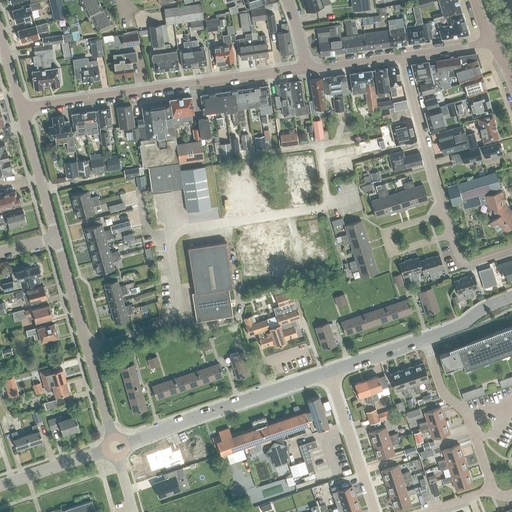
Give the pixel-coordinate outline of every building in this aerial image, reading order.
[(80,0),(88,16),(91,15),(98,31),(113,24),(105,8),(102,9),(97,0),(80,0)] [(301,0),(306,13),(323,7),(330,4),(328,0),(301,0)] [(368,0),(352,0),(354,11),(369,10),(368,0)] [(417,0),(420,9),(434,5),(432,0),(417,0)] [(432,16),(433,20),(461,12),(457,0),(438,0),(442,13),(432,16)] [(12,11),(16,23),(33,19),(31,10),(41,7),(39,1),(30,4),(30,6),(29,6),(28,4),(21,6),(22,8),(12,11)] [(163,9),(166,25),(203,20),(201,4),(163,9)] [(250,9),(252,22),(266,20),(264,7),(250,9)] [(52,13),(53,20),(66,17),(64,10),(52,13)] [(418,25),(405,27),(408,44),(423,42),(420,24),(422,24),(422,23),(419,11),(415,12),(418,25)] [(247,13),(240,14),(241,24),(248,23),(247,13)] [(277,31),(274,14),(266,15),(269,32),(277,31)] [(439,30),(441,39),(468,35),(462,14),(449,17),(452,25),(449,26),(450,28),(439,30)] [(205,21),(206,32),(220,31),(220,27),(219,20),(219,19),(205,21)] [(346,37),(341,37),(343,53),(355,51),(350,20),(344,20),(346,37)] [(350,20),(355,51),(366,50),(364,34),(357,35),(355,22),(351,22),(350,20)] [(190,23),(191,31),(203,29),(202,21),(190,23)] [(35,26),(18,31),(21,43),(39,38),(37,33),(48,30),(46,23),(35,26)] [(432,39),(429,23),(422,24),(425,40),(432,39)] [(162,42),(168,41),(165,24),(160,25),(150,26),(154,54),(152,54),(152,56),(151,57),(152,60),(153,60),(154,72),(178,69),(176,51),(170,52),(169,45),(163,45),(162,42)] [(277,34),(280,54),(291,53),(288,32),(287,24),(281,24),(282,33),(277,34)] [(335,26),(328,27),(332,55),(343,53),(341,37),(336,38),(335,26)] [(332,55),(328,27),(316,28),(319,45),(318,45),(320,56),(332,55)] [(388,30),(391,46),(406,44),(403,28),(388,30)] [(387,31),(375,32),(377,48),(389,47),(387,35),(387,31)] [(375,32),(364,34),(366,50),(377,48),(375,32)] [(121,35),(123,47),(139,45),(137,33),(121,35)] [(42,38),(43,46),(46,45),(52,44),(71,41),(70,34),(42,38)] [(105,36),(106,44),(114,42),(115,42),(113,34),(105,36)] [(254,58),(252,41),(251,34),(245,34),(246,38),(238,39),(241,60),(254,58)] [(223,36),(223,40),(224,46),(214,47),(217,66),(225,65),(225,62),(233,61),(231,43),(229,35),(223,36)] [(258,40),(252,41),(254,58),(268,56),(265,36),(257,37),(258,40)] [(90,41),(92,58),(103,56),(101,40),(90,41)] [(197,40),(191,41),(191,47),(194,67),(206,65),(204,47),(198,48),(197,40)] [(191,47),(191,41),(183,42),(184,50),(179,50),(182,68),(194,67),(191,47)] [(53,52),(52,44),(46,45),(47,52),(44,53),(45,60),(43,61),(47,87),(59,85),(57,68),(50,69),(49,62),(53,61),(52,52),(53,52)] [(31,72),(34,89),(47,87),(43,61),(45,60),(44,53),(47,52),(46,45),(43,46),(33,47),(34,54),(36,54),(36,56),(33,56),(34,65),(36,65),(37,71),(31,72)] [(115,63),(114,63),(115,77),(132,75),(131,62),(137,61),(135,52),(114,55),(115,63)] [(436,65),(429,66),(431,76),(433,83),(435,92),(448,88),(450,88),(448,76),(457,74),(459,82),(469,79),(481,76),(479,69),(479,67),(480,67),(478,59),(479,59),(472,55),(469,56),(457,58),(435,61),(436,65)] [(75,78),(81,78),(81,82),(100,79),(97,61),(88,62),(83,59),(73,60),(75,78)] [(428,62),(411,65),(415,81),(425,79),(426,84),(419,86),(422,96),(434,92),(435,92),(433,83),(431,76),(429,66),(428,62)] [(391,97),(396,96),(395,86),(401,85),(398,67),(386,69),(390,87),(391,97)] [(389,91),(386,69),(374,70),(379,99),(385,98),(384,91),(389,91)] [(365,92),(368,112),(377,110),(374,88),(371,71),(349,74),(352,94),(365,92)] [(333,100),(335,112),(344,111),(342,99),(341,95),(348,94),(345,75),(323,78),(325,90),(326,96),(328,98),(333,97),(333,100)] [(481,77),(470,80),(470,81),(463,83),(468,97),(475,95),(486,91),(481,77)] [(310,80),(312,97),(313,101),(308,101),(310,113),(315,113),(315,110),(325,108),(321,78),(310,80)] [(299,81),(289,83),(293,108),(294,116),(308,114),(307,105),(303,105),(300,81),(299,81)] [(293,108),(289,83),(278,84),(278,85),(275,85),(277,97),(280,97),(283,117),(294,116),(293,108)] [(268,86),(256,88),(260,110),(259,108),(261,108),(261,105),(270,104),(268,86)] [(455,95),(464,93),(463,86),(454,88),(455,95)] [(256,88),(245,89),(248,107),(254,106),(255,110),(260,110),(256,88)] [(245,89),(234,91),(237,109),(239,121),(245,120),(243,108),(248,107),(245,89)] [(223,93),(225,111),(226,113),(231,112),(233,124),(239,123),(239,121),(237,109),(234,91),(223,93)] [(220,111),(225,111),(223,93),(212,94),(214,112),(215,115),(220,114),(220,111)] [(203,114),(214,112),(212,94),(200,96),(203,114)] [(438,107),(438,108),(453,104),(450,94),(436,98),(438,107)] [(492,112),(486,94),(467,99),(472,118),(492,112)] [(193,115),(191,97),(169,100),(170,105),(172,118),(173,126),(183,124),(182,121),(191,120),(190,115),(193,115)] [(427,111),(438,107),(436,98),(424,101),(427,111)] [(377,103),(378,110),(392,108),(391,100),(377,103)] [(390,118),(392,124),(411,119),(407,102),(406,100),(392,103),(393,108),(380,111),(382,120),(390,118)] [(461,103),(456,105),(458,113),(464,112),(461,103)] [(453,104),(446,106),(449,116),(456,114),(454,104),(453,104)] [(142,168),(148,167),(178,163),(176,145),(172,118),(170,105),(142,109),(144,120),(137,121),(141,145),(139,145),(142,168)] [(134,126),(131,106),(116,108),(120,128),(134,126)] [(96,111),(101,139),(102,146),(107,145),(105,129),(112,128),(109,109),(96,111)] [(424,113),(429,132),(445,128),(439,109),(424,113)] [(95,111),(83,113),(86,134),(98,132),(97,129),(98,129),(95,111)] [(86,134),(83,113),(71,115),(74,133),(74,135),(80,134),(80,135),(86,134)] [(498,139),(492,115),(477,119),(483,143),(498,139)] [(62,116),(52,118),(53,126),(49,127),(50,139),(55,138),(55,143),(66,141),(68,152),(75,151),(73,135),(70,136),(69,124),(68,124),(68,121),(63,121),(62,116)] [(197,120),(199,129),(200,139),(210,137),(208,119),(197,120)] [(411,119),(392,124),(394,135),(414,130),(411,119)] [(322,138),(321,127),(313,128),(315,139),(322,138)] [(462,127),(455,129),(437,134),(443,154),(468,148),(464,135),(462,127)] [(176,145),(178,163),(203,159),(200,139),(199,129),(192,130),(194,142),(176,145)] [(414,130),(394,135),(397,146),(416,141),(414,130)] [(280,135),(282,146),(298,144),(296,133),(280,135)] [(475,146),(471,134),(466,136),(469,147),(475,146)] [(241,136),(243,150),(250,149),(248,135),(241,136)] [(263,136),(254,137),(256,150),(257,150),(265,148),(263,136)] [(230,139),(231,153),(239,152),(237,138),(230,139)] [(502,154),(499,142),(461,151),(464,163),(481,159),(502,154)] [(230,143),(219,144),(220,154),(220,155),(231,153),(230,143)] [(0,161),(8,159),(6,151),(4,146),(0,146),(0,161)] [(402,151),(388,155),(393,171),(422,164),(419,153),(404,157),(402,151)] [(105,157),(107,172),(120,170),(118,155),(105,157)] [(291,186),(309,184),(306,156),(288,158),(291,186)] [(90,160),(92,174),(104,172),(102,158),(90,160)] [(0,176),(12,173),(11,170),(8,159),(0,161),(0,176)] [(77,161),(79,175),(90,174),(88,160),(77,161)] [(64,163),(66,178),(78,176),(76,161),(64,163)] [(151,193),(183,188),(180,171),(179,171),(178,163),(148,167),(151,193)] [(180,171),(183,188),(186,212),(210,209),(204,167),(180,171)] [(124,170),(125,178),(140,176),(138,168),(124,170)] [(495,172),(446,187),(452,206),(462,203),(461,200),(500,188),(495,172)] [(136,177),(137,189),(145,188),(144,176),(136,177)] [(396,193),(402,210),(415,206),(407,182),(406,177),(401,179),(405,190),(396,193)] [(407,182),(415,206),(428,202),(423,184),(414,187),(412,180),(407,182)] [(382,193),(389,214),(402,210),(396,193),(388,195),(386,188),(381,190),(382,193)] [(370,201),(376,218),(389,214),(382,193),(381,190),(377,191),(379,198),(370,201)] [(15,191),(4,194),(4,192),(0,193),(0,210),(21,205),(18,196),(16,196),(15,191)] [(71,196),(74,208),(98,201),(97,196),(90,198),(88,191),(71,196)] [(500,230),(503,233),(511,224),(511,213),(504,205),(501,192),(484,196),(488,210),(493,209),(493,211),(497,215),(488,224),(497,233),(500,230)] [(98,201),(74,208),(77,219),(94,214),(92,207),(100,205),(98,201)] [(0,221),(7,220),(9,228),(26,223),(22,210),(6,215),(6,214),(0,215),(0,221)] [(342,218),(331,222),(332,223),(333,227),(344,223),(342,220),(342,218)] [(112,234),(131,228),(129,221),(110,226),(111,229),(112,234)] [(365,234),(361,221),(344,226),(347,235),(340,237),(341,241),(365,234)] [(103,231),(101,224),(84,229),(87,241),(112,234),(111,229),(103,231)] [(292,231),(242,238),(247,271),(296,264),(292,231)] [(108,247),(106,240),(113,238),(112,234),(87,241),(90,252),(108,247)] [(350,244),(352,252),(370,247),(365,234),(341,241),(343,246),(350,244)] [(195,293),(192,294),(196,322),(232,317),(228,289),(233,288),(225,242),(187,248),(195,293)] [(118,256),(117,252),(109,254),(108,247),(90,252),(93,263),(118,256)] [(355,261),(348,263),(350,267),(374,260),(370,247),(352,252),(355,261)] [(93,263),(96,274),(114,269),(112,262),(119,260),(118,256),(93,263)] [(439,256),(429,259),(435,278),(439,277),(437,271),(443,269),(439,256)] [(419,279),(417,273),(422,271),(419,262),(418,258),(408,261),(414,280),(419,279)] [(423,275),(429,273),(431,279),(435,278),(429,259),(419,262),(422,271),(423,275)] [(351,272),(358,270),(360,278),(378,273),(374,260),(350,267),(351,272)] [(398,264),(402,277),(408,276),(410,282),(414,280),(408,261),(398,264)] [(511,264),(511,261),(497,266),(499,274),(504,272),(507,281),(511,279),(511,264)] [(30,267),(23,269),(23,270),(16,271),(16,272),(11,273),(13,282),(2,285),(3,292),(21,287),(22,287),(38,283),(38,282),(40,282),(38,275),(40,275),(37,266),(30,268),(30,267)] [(478,271),(481,285),(490,282),(486,269),(478,271)] [(474,297),(472,291),(478,289),(474,275),(464,279),(470,298),(474,297)] [(454,282),(458,295),(464,293),(465,299),(470,298),(464,279),(454,282)] [(104,285),(106,295),(126,289),(133,287),(132,283),(119,287),(117,281),(104,285)] [(33,288),(27,290),(26,288),(19,290),(20,292),(15,293),(16,299),(22,298),(24,305),(47,299),(43,286),(33,289),(33,288)] [(434,300),(431,288),(418,293),(422,304),(434,300)] [(123,301),(121,295),(127,294),(126,289),(106,295),(109,305),(123,301)] [(275,296),(279,307),(273,309),(278,325),(269,328),(267,320),(253,325),(250,317),(244,319),(246,327),(245,327),(248,336),(257,333),(259,339),(258,339),(261,348),(274,344),(275,347),(285,343),(284,340),(297,336),(294,329),(299,327),(296,319),(300,318),(297,310),(296,310),(293,302),(294,302),(291,291),(275,296)] [(498,309),(510,304),(508,299),(496,304),(498,309)] [(401,316),(412,312),(408,300),(396,303),(401,316)] [(422,304),(426,315),(438,311),(434,300),(422,304)] [(131,309),(130,305),(124,306),(123,301),(109,305),(112,314),(131,309)] [(401,316),(396,303),(385,307),(389,320),(401,316)] [(26,317),(33,315),(35,322),(52,318),(52,316),(53,316),(52,312),(50,312),(49,306),(32,310),(32,309),(24,311),(24,309),(17,311),(20,321),(26,319),(26,317)] [(374,311),(378,324),(389,320),(385,307),(374,311)] [(112,314),(114,325),(128,321),(126,315),(133,313),(131,309),(112,314)] [(378,324),(374,311),(363,315),(367,328),(378,324)] [(363,315),(352,319),(356,331),(367,328),(363,315)] [(352,319),(340,323),(345,335),(356,331),(352,319)] [(319,339),(332,335),(328,323),(315,328),(319,339)] [(44,326),(26,331),(27,336),(33,335),(35,343),(57,337),(54,324),(44,327),(44,326)] [(450,352),(438,356),(445,373),(463,366),(464,370),(511,351),(511,326),(490,334),(449,350),(450,352)] [(323,350),(336,346),(332,335),(319,339),(323,350)] [(1,351),(3,357),(13,354),(11,348),(1,351)] [(229,357),(233,368),(246,364),(242,353),(229,357)] [(219,364),(207,368),(212,380),(223,377),(219,364)] [(246,364),(233,368),(237,380),(249,375),(246,364)] [(423,364),(412,367),(418,385),(424,383),(426,390),(431,389),(429,381),(423,364)] [(121,368),(124,380),(137,376),(133,365),(121,368)] [(412,367),(401,371),(407,388),(413,386),(415,394),(420,393),(418,385),(412,367)] [(201,384),(212,380),(207,368),(196,372),(201,384)] [(44,388),(52,386),(66,382),(62,370),(50,373),(49,369),(40,371),(44,388)] [(390,375),(395,392),(402,390),(405,398),(409,396),(407,388),(401,371),(390,375)] [(196,372),(185,375),(189,388),(201,384),(196,372)] [(178,392),(189,388),(185,375),(174,379),(178,392)] [(140,388),(137,376),(124,380),(127,391),(140,388)] [(382,390),(377,376),(366,380),(373,402),(378,400),(376,392),(382,390)] [(174,379),(163,383),(167,396),(178,392),(174,379)] [(373,402),(366,380),(354,384),(358,398),(364,396),(367,404),(373,402)] [(53,391),(55,397),(56,400),(41,404),(43,410),(45,409),(45,410),(55,407),(55,406),(64,403),(62,396),(69,394),(66,382),(52,386),(45,388),(46,392),(53,391)] [(156,400),(167,396),(163,383),(151,387),(156,400)] [(16,395),(13,385),(6,387),(9,397),(16,395)] [(127,391),(130,402),(143,399),(140,388),(127,391)] [(467,392),(461,394),(464,401),(469,399),(467,392)] [(219,436),(212,438),(215,447),(217,446),(220,455),(260,441),(261,445),(271,442),(272,446),(266,454),(274,465),(289,460),(289,447),(284,445),(280,434),(308,425),(311,433),(313,433),(328,427),(327,424),(323,411),(325,410),(322,403),(321,404),(318,397),(307,400),(311,411),(305,413),(305,412),(300,414),(299,409),(294,411),(295,416),(268,425),(265,417),(251,422),(254,430),(231,437),(228,428),(218,432),(219,436)] [(146,411),(143,399),(130,402),(133,414),(146,411)] [(418,424),(420,429),(445,421),(440,407),(424,413),(426,421),(418,424)] [(379,421),(375,410),(366,413),(370,425),(379,421)] [(378,414),(380,421),(392,417),(389,410),(378,414)] [(31,413),(34,423),(42,421),(39,411),(31,413)] [(79,429),(75,417),(63,421),(61,416),(47,421),(51,431),(56,429),(55,425),(59,424),(62,435),(79,429)] [(445,421),(420,429),(421,434),(429,431),(432,439),(449,434),(445,421)] [(34,433),(26,436),(30,446),(43,442),(39,431),(37,425),(31,427),(34,433)] [(408,427),(400,430),(402,436),(410,434),(408,427)] [(369,433),(373,446),(398,438),(396,434),(388,436),(385,428),(369,433)] [(30,446),(26,436),(18,438),(16,432),(11,434),(13,440),(16,450),(30,446)] [(413,434),(416,444),(423,442),(420,432),(413,434)] [(398,438),(373,446),(377,459),(394,454),(391,445),(399,443),(398,438)] [(315,441),(299,446),(308,473),(309,473),(314,471),(313,471),(306,450),(317,446),(315,441)] [(433,441),(422,444),(424,450),(430,448),(430,447),(434,445),(433,441)] [(437,462),(438,466),(463,459),(459,445),(442,451),(445,459),(437,462)] [(403,450),(405,457),(417,453),(415,446),(403,450)] [(155,453),(146,456),(151,472),(165,467),(166,471),(184,465),(179,450),(172,453),(170,447),(161,451),(161,450),(160,451),(155,453),(155,452),(155,453)] [(420,452),(422,459),(433,455),(431,449),(420,452)] [(448,468),(451,476),(468,471),(463,459),(438,466),(440,471),(448,468)] [(304,462),(289,467),(293,478),(308,473),(304,462)] [(381,471),(385,484),(410,476),(409,471),(401,474),(398,465),(381,471)] [(165,480),(154,484),(159,498),(180,491),(175,478),(179,477),(176,470),(163,474),(165,480)] [(472,484),(468,471),(451,476),(443,479),(444,484),(452,481),(455,490),(472,484)] [(385,484),(389,497),(406,491),(403,483),(412,480),(410,476),(385,484)] [(429,484),(433,497),(439,495),(435,482),(429,484)] [(353,486),(333,493),(338,506),(358,499),(353,486)] [(315,502),(310,489),(304,491),(309,504),(315,502)] [(406,491),(389,497),(394,510),(411,505),(408,496),(416,493),(414,489),(406,491)] [(250,498),(242,500),(245,509),(252,507),(250,498)] [(361,511),(358,499),(338,506),(339,511),(361,511)] [(95,511),(91,501),(64,510),(64,511),(95,511)]
